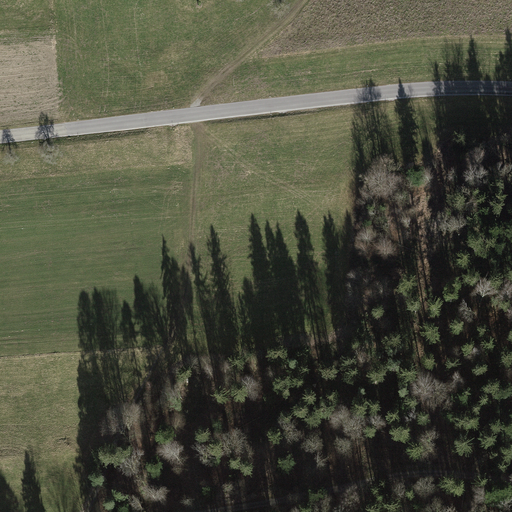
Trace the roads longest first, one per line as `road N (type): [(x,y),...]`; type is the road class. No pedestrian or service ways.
road 1 (tertiary): [(0,138),(412,90),(511,91)]
road 2 (track): [(245,511),(384,480),(441,475),(511,483)]
road 3 (track): [(185,117),(304,0)]
